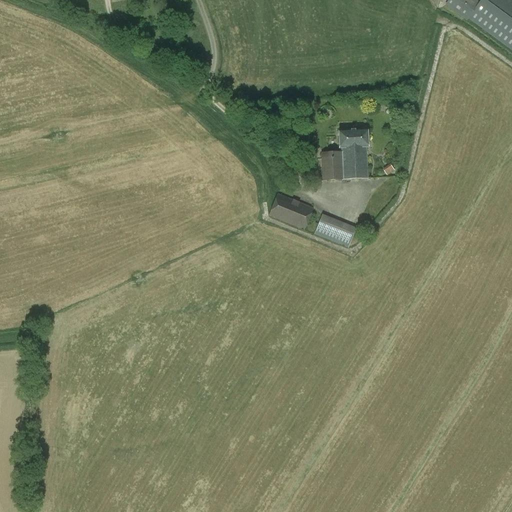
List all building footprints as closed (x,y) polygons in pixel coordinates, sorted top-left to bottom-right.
[(511,52),(511,0),(481,0),(479,3),(475,0),(449,0),(445,6),(466,22),(468,20),(511,52)] [(366,147),(367,147),(366,132),(339,133),(340,147),(342,147),(342,153),(321,154),(322,181),(367,179),(366,147)] [(387,175),(395,170),(392,166),(384,171),(387,175)] [(304,231),(313,209),(277,195),(268,217),(304,231)] [(348,249),(356,229),(322,215),(314,236),(348,249)]
